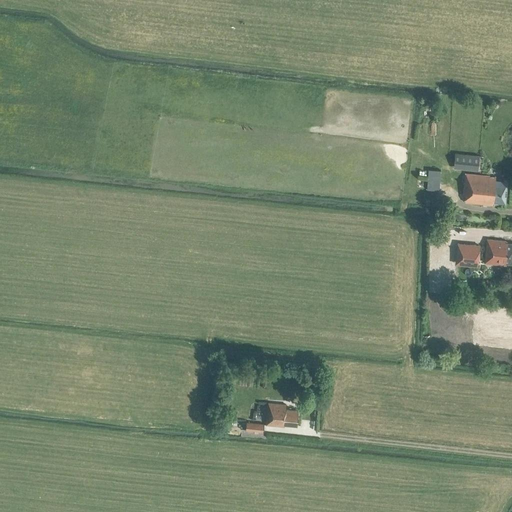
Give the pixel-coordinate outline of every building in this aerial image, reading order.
[(476,169),(477,156),(455,154),(453,167),(476,169)] [(440,171),(428,170),(426,190),(439,191),(440,171)] [(505,203),(507,181),(495,180),(496,177),(465,174),(463,195),(465,195),(464,202),(493,205),(493,202),(505,203)] [(445,199),(433,199),(432,207),(445,207),(445,199)] [(511,263),(511,243),(505,243),(505,241),(489,240),(488,246),(486,246),(484,263),(506,265),(506,263),(511,263)] [(478,268),(480,245),(457,244),(455,266),(478,268)] [(296,426),(298,411),(285,409),(286,405),(268,403),(266,425),(284,426),(284,425),(296,426)] [(264,424),(246,422),(246,431),(263,433),(264,424)]
